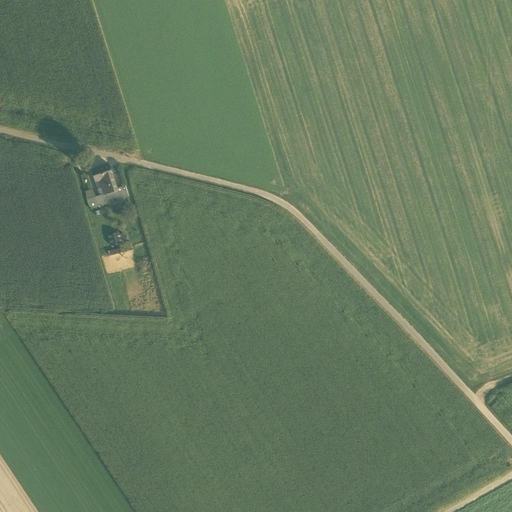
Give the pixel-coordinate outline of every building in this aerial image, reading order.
[(95,181),(99,180),(113,175),(109,164),(91,170),(95,181)] [(117,187),(113,175),(99,180),(104,194),(117,190),(117,187)] [(117,190),(120,199),(126,197),(123,185),(117,187),(117,190)] [(104,194),(107,203),(120,199),(117,190),(104,194)] [(95,197),(98,206),(107,203),(104,194),(95,197)] [(108,229),(111,242),(121,239),(118,227),(108,229)]
